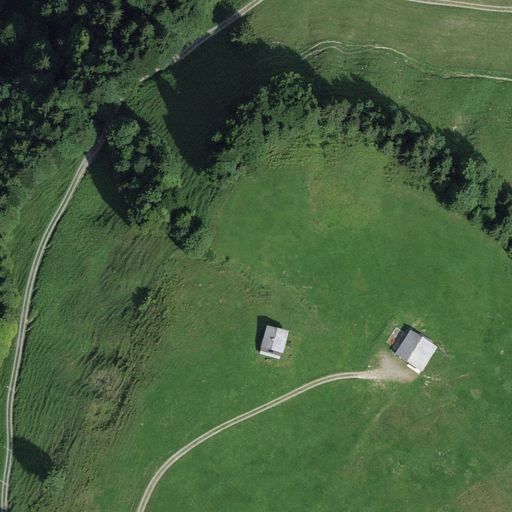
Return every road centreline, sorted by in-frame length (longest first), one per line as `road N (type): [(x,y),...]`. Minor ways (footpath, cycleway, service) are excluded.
road 1 (track): [(0,485),(27,270),(47,216),(108,108),(254,0)]
road 2 (track): [(141,511),(176,451),(211,427),(353,373),(385,373)]
road 3 (track): [(376,0),(423,13),(511,16)]
